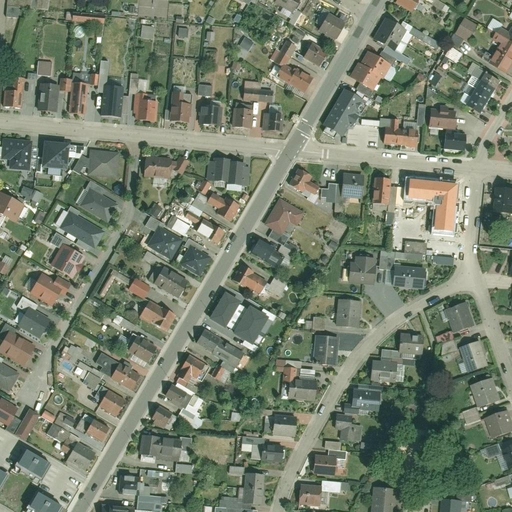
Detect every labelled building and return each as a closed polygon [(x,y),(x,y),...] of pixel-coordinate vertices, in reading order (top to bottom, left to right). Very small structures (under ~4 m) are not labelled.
[(5,0),(4,17),(17,18),(17,8),(47,10),(48,0),(5,0)] [(294,15),(302,0),(277,0),(275,4),(294,15)] [(396,0),(394,4),(410,13),(417,0),(396,0)] [(104,13),(65,12),(64,22),(104,23),(104,13)] [(319,33),(335,42),(345,24),(329,15),(319,33)] [(458,49),(463,40),(467,42),(476,25),(463,17),(448,44),(458,49)] [(378,31),(399,42),(404,31),(383,20),(378,31)] [(140,25),(139,38),(152,39),(153,26),(140,25)] [(176,37),(186,38),(187,29),(177,28),(176,37)] [(506,74),(511,64),(511,30),(510,29),(507,34),(498,29),(491,42),(499,46),(489,65),(506,74)] [(298,41),(302,35),(296,30),(292,36),(298,41)] [(372,42),(393,52),(399,42),(378,31),(372,42)] [(247,52),(252,43),(243,37),(238,47),(247,52)] [(427,38),(424,43),(435,50),(438,45),(427,38)] [(304,59),(320,68),(328,54),(312,45),(304,59)] [(449,47),(444,57),(456,64),(461,54),(449,47)] [(276,78),(304,94),(313,80),(286,64),(289,59),(276,52),(270,62),(281,68),(276,78)] [(356,65),(349,78),(372,91),(378,79),(381,81),(389,66),(366,54),(359,67),(356,65)] [(49,77),(51,63),(37,61),(35,75),(49,77)] [(72,74),(72,83),(88,84),(88,74),(72,74)] [(127,94),(134,94),(134,91),(144,92),(145,80),(137,80),(137,74),(129,74),(127,94)] [(494,91),(498,83),(485,75),(480,83),(494,91)] [(4,92),(3,108),(21,110),(23,80),(14,80),(14,93),(4,92)] [(107,80),(98,80),(97,93),(101,93),(100,119),(119,120),(120,93),(106,92),(107,80)] [(71,82),(60,81),(59,92),(70,92),(69,114),(84,115),(85,86),(70,85),(71,82)] [(272,91),(267,91),(268,84),(242,81),(240,100),(270,103),(272,91)] [(489,100),(494,91),(480,83),(475,91),(489,100)] [(40,85),(37,112),(56,114),(58,87),(40,85)] [(210,97),(211,87),(197,85),(195,95),(210,97)] [(484,108),(489,100),(475,91),(470,100),(484,108)] [(173,94),(169,123),(188,125),(192,96),(173,94)] [(136,114),(136,122),(155,122),(156,104),(146,104),(146,96),(134,96),(134,114),(136,114)] [(339,96),(319,131),(336,140),(339,136),(356,136),(356,121),(347,120),(356,106),(339,96)] [(479,116),(484,108),(470,100),(465,108),(479,116)] [(201,107),(200,126),(220,128),(222,108),(201,107)] [(437,110),(428,110),(427,129),(454,131),(455,112),(446,111),(446,107),(438,107),(437,110)] [(233,110),(232,129),(250,130),(251,111),(233,110)] [(263,133),(282,134),(284,116),(264,115),(263,133)] [(382,146),(415,149),(416,133),(397,131),(398,122),(390,121),(389,130),(384,130),(382,146)] [(462,153),(464,137),(444,135),(443,152),(462,153)] [(31,142),(3,140),(2,161),(10,161),(9,170),(29,172),(31,142)] [(44,143),(43,171),(68,172),(69,145),(44,143)] [(118,179),(119,154),(89,152),(88,177),(118,179)] [(146,158),(145,178),(171,179),(171,170),(176,170),(176,173),(183,175),(190,163),(180,158),(176,163),(172,163),(172,159),(146,158)] [(227,187),(248,188),(249,169),(246,169),(246,165),(232,164),(232,161),(213,160),(213,163),(209,163),(207,182),(227,183),(227,187)] [(299,171),(289,186),(303,194),(305,191),(315,197),(320,189),(310,183),(312,179),(299,171)] [(361,201),(363,176),(343,175),(342,187),(329,186),(328,191),(323,191),(322,199),(326,200),(326,204),(336,204),(335,214),(343,214),(344,204),(350,205),(350,200),(361,201)] [(434,181),(405,178),(402,201),(432,204),(433,206),(430,235),(453,237),(456,208),(454,207),(456,191),(451,185),(434,184),(434,181)] [(391,182),(375,180),(373,205),(389,207),(391,182)] [(205,195),(209,185),(203,182),(199,192),(205,195)] [(28,201),(32,190),(22,186),(18,197),(28,201)] [(511,217),(511,190),(494,189),(492,216),(511,217)] [(30,200),(36,203),(41,194),(35,191),(30,200)] [(108,224),(118,206),(89,191),(79,209),(108,224)] [(197,217),(207,199),(196,193),(186,211),(197,217)] [(0,215),(15,224),(24,206),(0,194),(0,215)] [(216,215),(230,223),(240,208),(226,199),(225,202),(213,195),(208,204),(219,210),(216,215)] [(279,200),(265,227),(282,236),(289,224),(297,228),(304,214),(279,200)] [(158,219),(163,208),(152,204),(148,216),(158,219)] [(384,224),(394,224),(394,213),(385,213),(384,224)] [(95,250),(104,234),(69,214),(59,230),(95,250)] [(182,237),(188,226),(171,217),(165,228),(182,237)] [(196,233),(217,246),(225,233),(203,221),(196,233)] [(147,248),(171,261),(182,242),(159,228),(147,248)] [(259,241),(252,255),(278,269),(284,258),(276,253),(277,251),(259,241)] [(72,281),(85,258),(63,246),(50,268),(72,281)] [(179,266),(199,277),(209,260),(190,248),(179,266)] [(153,265),(156,257),(144,252),(141,260),(153,265)] [(0,274),(3,276),(12,260),(2,255),(0,259),(0,274)] [(431,256),(430,263),(452,267),(453,259),(431,256)] [(351,264),(349,284),(374,286),(377,260),(357,258),(356,265),(351,264)] [(423,291),(425,269),(396,267),(394,289),(423,291)] [(241,269),(234,282),(260,296),(268,283),(241,269)] [(154,285),(179,300),(188,284),(164,270),(154,285)] [(31,295),(53,308),(60,295),(65,297),(71,287),(58,279),(56,283),(42,275),(31,295)] [(280,297),(285,283),(270,278),(265,292),(280,297)] [(129,292),(143,300),(149,289),(135,281),(129,292)] [(243,304),(224,293),(217,308),(235,318),(243,304)] [(359,330),(361,304),(338,302),(336,328),(359,330)] [(140,318),(166,332),(174,317),(149,303),(140,318)] [(473,327),(465,305),(445,312),(452,334),(473,327)] [(235,318),(217,308),(209,322),(227,332),(235,318)] [(40,340),(50,321),(29,309),(19,328),(40,340)] [(269,320),(249,309),(241,323),(262,334),(269,320)] [(116,316),(112,322),(129,332),(133,326),(116,316)] [(324,330),(324,318),(311,318),(311,330),(324,330)] [(262,334),(241,323),(234,336),(254,348),(262,334)] [(204,332),(197,345),(214,354),(212,357),(235,370),(243,355),(224,346),(226,343),(204,332)] [(436,343),(452,340),(451,333),(434,336),(436,343)] [(0,349),(0,354),(24,367),(35,348),(9,334),(0,349)] [(397,355),(421,357),(423,338),(400,335),(397,355)] [(127,351),(147,363),(155,350),(135,338),(127,351)] [(336,369),(338,340),(316,338),(314,367),(336,369)] [(487,367),(479,343),(458,351),(467,375),(487,367)] [(80,351),(65,344),(59,357),(73,364),(80,351)] [(189,358),(176,380),(188,387),(193,379),(201,384),(209,370),(189,358)] [(371,362),(369,384),(394,386),(395,364),(371,362)] [(0,388),(8,393),(18,376),(0,364),(0,388)] [(111,380),(132,392),(140,378),(119,366),(111,380)] [(289,401),(314,403),(316,385),(294,383),(295,370),(283,369),(282,386),(290,387),(289,401)] [(499,402),(492,380),(470,387),(477,409),(499,402)] [(172,387),(166,396),(182,405),(187,395),(172,387)] [(358,413),(377,415),(379,395),(351,392),(350,407),(344,406),(343,414),(357,415),(358,413)] [(108,393),(99,408),(116,418),(125,403),(108,393)] [(0,401),(0,423),(7,427),(17,410),(1,400),(0,401)] [(158,408),(151,421),(165,428),(172,416),(158,408)] [(475,408),(461,413),(466,426),(480,421),(475,408)] [(29,412),(15,437),(25,442),(39,418),(29,412)] [(56,418),(45,412),(41,418),(52,424),(56,418)] [(511,432),(511,428),(507,413),(485,421),(491,440),(511,432)] [(335,417),(334,431),(340,432),(338,443),(353,444),(355,427),(349,426),(350,418),(335,417)] [(275,418),(273,436),(295,438),(297,420),(275,418)] [(86,436),(103,445),(110,431),(94,422),(86,436)] [(182,443),(142,437),(139,457),(179,463),(182,443)] [(501,474),(511,470),(511,440),(483,451),(486,462),(495,459),(501,474)] [(67,463),(86,473),(96,456),(77,445),(67,463)] [(261,462),(282,464),(283,448),(263,446),(261,462)] [(41,482),(51,466),(24,450),(14,467),(41,482)] [(313,458),(311,476),(333,477),(334,459),(313,458)] [(174,465),(173,473),(189,474),(190,466),(174,465)] [(228,466),(227,474),(238,475),(239,468),(228,466)] [(152,478),(167,479),(167,472),(145,471),(144,486),(152,487),(152,478)] [(0,490),(8,477),(0,472),(0,490)] [(245,475),(244,491),(263,492),(264,476),(245,475)] [(494,480),(495,487),(510,483),(509,476),(494,480)] [(120,478),(119,495),(140,497),(142,479),(120,478)] [(299,487),(297,506),(318,508),(320,489),(299,487)] [(394,511),(396,491),(372,489),(369,511),(394,511)] [(244,491),(243,506),(262,507),(263,492),(244,491)] [(60,511),(63,509),(36,493),(26,509),(28,510),(26,511),(60,511)] [(460,511),(461,503),(442,500),(440,511),(460,511)]
